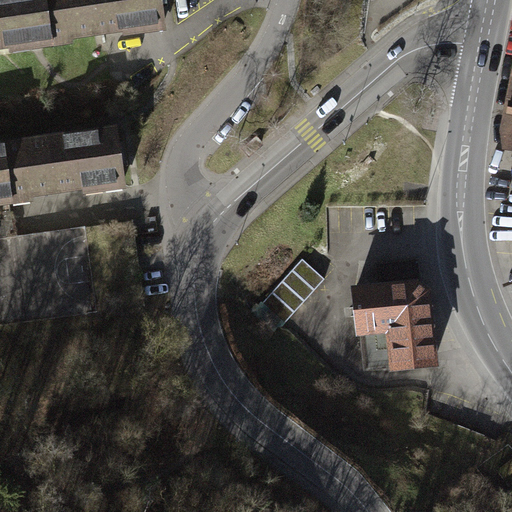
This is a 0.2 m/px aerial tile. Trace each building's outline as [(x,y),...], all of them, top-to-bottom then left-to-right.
[(175,0),(0,0),(0,60),(181,36),(175,0)] [(131,133),(0,151),(0,213),(141,193),(131,133)] [(85,229),(0,239),(0,323),(95,312),(85,229)] [(305,261),(263,307),(283,326),(325,279),(305,261)] [(438,286),(361,291),(364,341),(396,339),(399,376),(444,373),(438,286)]
